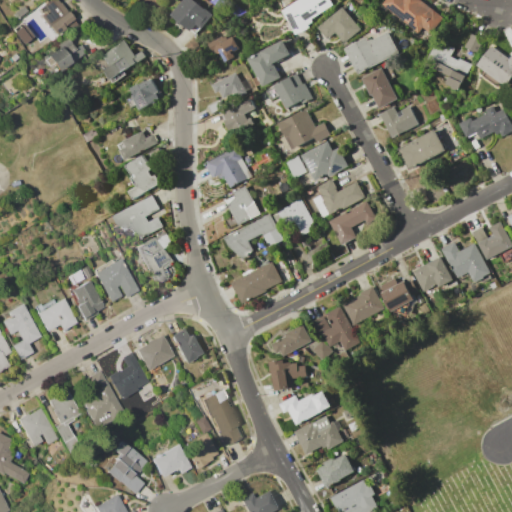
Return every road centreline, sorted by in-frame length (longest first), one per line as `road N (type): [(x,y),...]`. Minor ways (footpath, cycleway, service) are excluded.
road 1 (residential): [(205,294),(186,222),(175,61),(89,0)]
road 2 (residential): [(226,336),(511,180)]
road 3 (residential): [(0,398),(169,303),(205,294)]
road 4 (residential): [(307,511),(226,336)]
road 5 (residential): [(413,233),(327,69)]
road 6 (residential): [(274,450),(166,509)]
